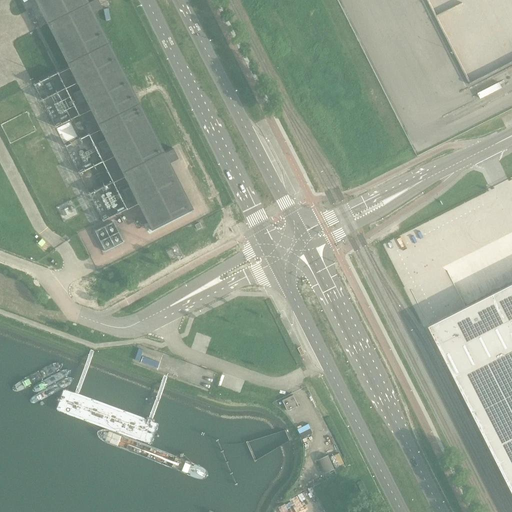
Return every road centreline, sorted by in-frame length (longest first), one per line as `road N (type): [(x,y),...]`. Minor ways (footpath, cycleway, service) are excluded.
road 1 (tertiary): [(441,511),(307,249)]
road 2 (tertiary): [(279,262),(402,511)]
road 3 (tertiary): [(148,0),(270,245)]
road 4 (tertiary): [(299,232),(181,0)]
road 5 (unknown): [(511,215),(432,260),(464,327),(511,315)]
road 6 (unclassified): [(0,255),(39,271),(82,317),(127,327),(157,313)]
road 7 (unclassified): [(307,249),(457,162)]
road 8 (unclassified): [(457,162),(299,232)]
road 9 (unclassified): [(157,313),(279,262)]
road 10 (unclassified): [(270,245),(157,313)]
